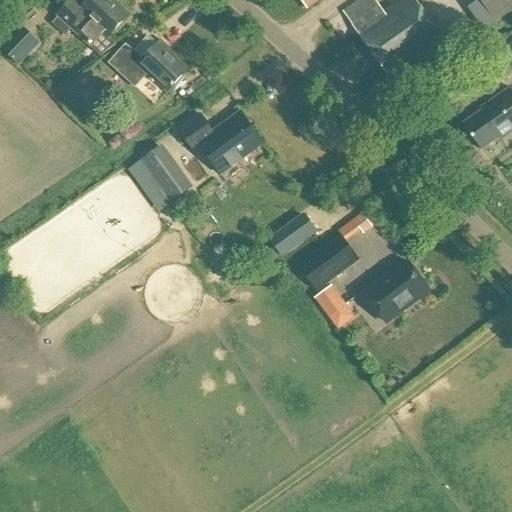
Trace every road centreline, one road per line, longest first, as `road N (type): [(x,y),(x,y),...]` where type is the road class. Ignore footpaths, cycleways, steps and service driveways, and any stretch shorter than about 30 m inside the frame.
road 1 (unclassified): [(511,265),(236,0)]
road 2 (track): [(511,318),(246,511)]
